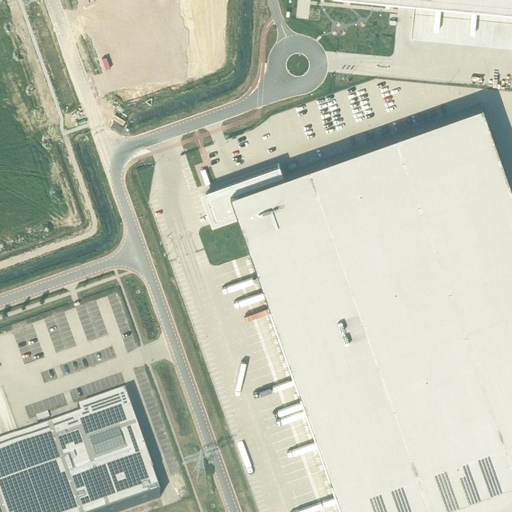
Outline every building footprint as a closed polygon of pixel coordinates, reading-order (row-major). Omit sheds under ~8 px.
[(115,0),(116,14),(112,14),(113,27),(117,27),(117,33),(117,35),(117,36),(118,38),(119,39),(120,39),(121,40),(122,40),(138,41),(137,45),(203,51),(205,51),(207,50),(209,49),(212,48),(213,46),(215,44),(216,42),(217,40),(218,35),(220,0),(115,0)] [(511,0),(407,0),(511,9),(511,0)] [(0,242),(57,222),(0,64),(0,242)] [(279,163),(200,191),(212,224),(237,215),(342,511),(511,511),(511,187),(482,102),(283,173),(279,163)] [(0,511),(121,511),(159,499),(124,404),(101,413),(98,406),(76,414),(78,421),(33,437),(31,433),(31,434),(32,437),(0,449),(0,511)] [(48,412),(36,416),(38,422),(50,418),(48,412)]
